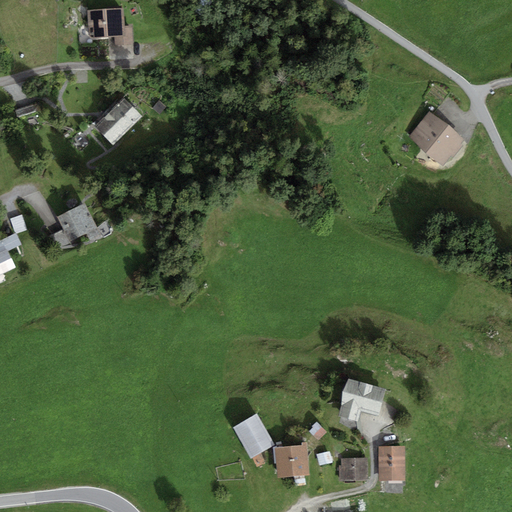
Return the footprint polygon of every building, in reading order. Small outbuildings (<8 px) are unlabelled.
[(125,11),(83,15),(85,42),(127,39),(125,11)] [(119,107),(96,129),(116,149),(138,127),(119,107)] [(462,148),(426,117),(405,142),(441,172),(462,148)] [(82,207),(55,222),(62,235),(54,239),(61,250),(83,238),(87,246),(100,239),(82,207)] [(12,221),(17,236),(29,232),(24,217),(12,221)] [(3,253),(0,254),(0,277),(12,271),(3,253)] [(380,392),(344,382),(338,406),(342,407),(338,421),(355,425),(358,414),(373,418),(380,392)] [(256,416),(231,431),(249,462),(275,447),(256,416)] [(315,426),(308,434),(317,442),(324,435),(315,426)] [(301,447),(270,451),(273,480),(304,477),(301,447)] [(399,451),(376,451),(376,484),(399,484),(399,451)] [(326,455),(315,457),(317,468),(328,466),(326,455)] [(364,462),(340,462),(340,484),(364,484),(364,462)]
